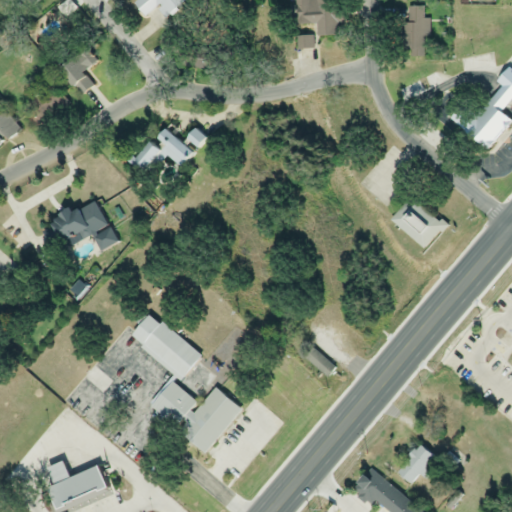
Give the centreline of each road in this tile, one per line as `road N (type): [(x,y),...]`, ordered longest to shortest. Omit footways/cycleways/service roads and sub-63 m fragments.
road 1 (residential): [(375,75),(255,97),(163,92),(0,180)]
road 2 (primary): [(511,224),(268,511)]
road 3 (residential): [(510,227),(379,102),(369,0)]
